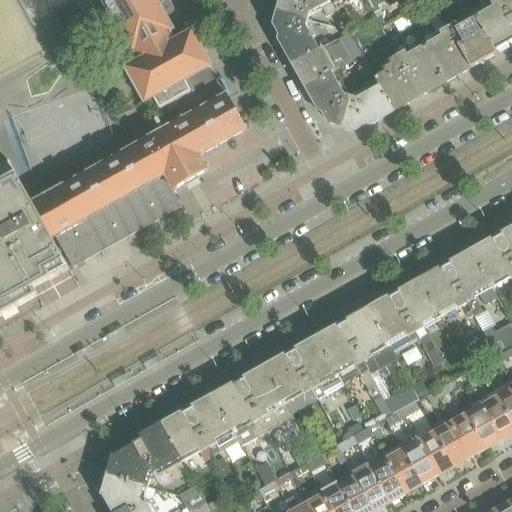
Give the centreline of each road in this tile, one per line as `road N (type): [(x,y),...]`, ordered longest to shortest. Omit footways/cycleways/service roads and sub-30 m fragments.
road 1 (tertiary): [(51,440),(511,185)]
road 2 (tertiary): [(334,195),(0,382)]
road 3 (residential): [(225,0),(334,195)]
road 4 (tertiary): [(511,95),(334,195)]
